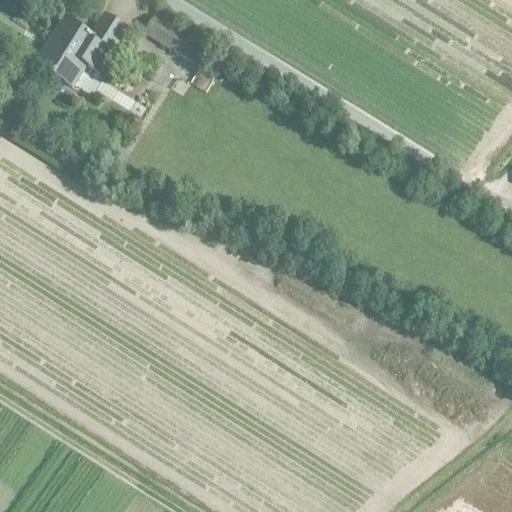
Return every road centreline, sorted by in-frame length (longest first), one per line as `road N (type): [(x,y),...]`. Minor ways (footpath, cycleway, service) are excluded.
road 1 (unclassified): [(495,199),(168,0)]
road 2 (track): [(175,511),(0,398)]
